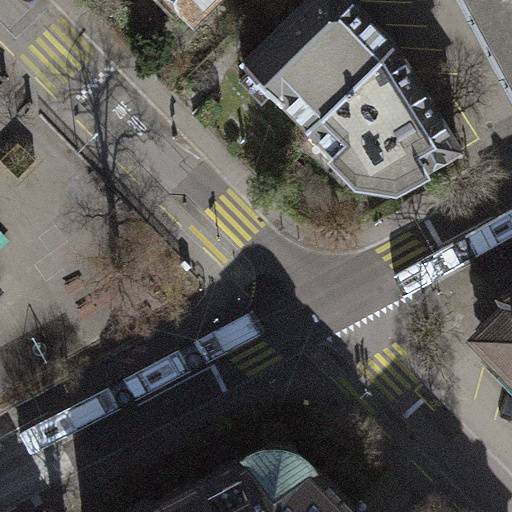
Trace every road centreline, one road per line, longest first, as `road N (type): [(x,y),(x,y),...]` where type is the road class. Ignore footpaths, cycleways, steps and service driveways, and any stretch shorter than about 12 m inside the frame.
road 1 (residential): [(322,306),(13,0)]
road 2 (tertiary): [(0,477),(322,306)]
road 3 (residential): [(511,503),(322,306)]
road 4 (tertiary): [(322,306),(511,205)]
